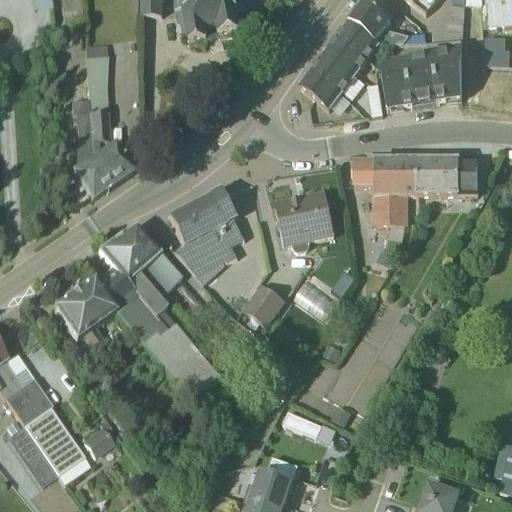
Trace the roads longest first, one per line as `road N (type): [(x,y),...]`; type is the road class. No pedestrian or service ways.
road 1 (secondary): [(0,294),(189,167),(240,118)]
road 2 (residential): [(240,118),(291,152),(432,135),(511,136)]
road 3 (secondary): [(240,118),(336,0)]
